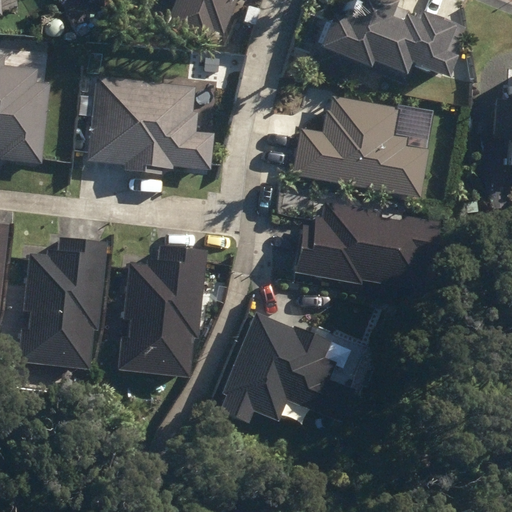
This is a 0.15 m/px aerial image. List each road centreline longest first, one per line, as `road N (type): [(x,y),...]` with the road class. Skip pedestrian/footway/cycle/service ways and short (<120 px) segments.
road 1 (residential): [(248,223),(0,196)]
road 2 (residential): [(248,223),(253,113),(282,0)]
